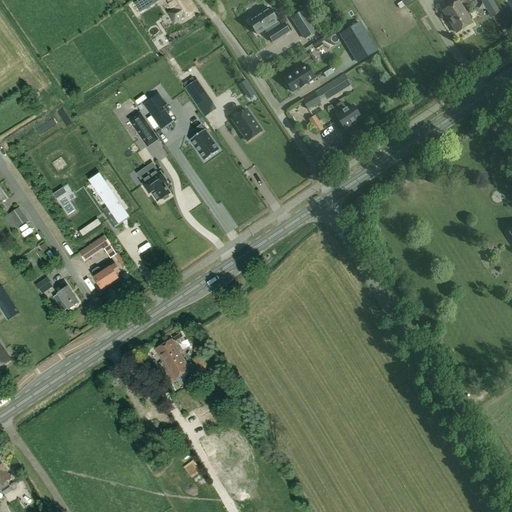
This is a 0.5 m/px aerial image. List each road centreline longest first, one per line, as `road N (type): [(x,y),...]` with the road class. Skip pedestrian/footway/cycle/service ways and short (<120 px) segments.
road 1 (unclassified): [(322,202),(510,511)]
road 2 (primary): [(117,338),(322,202)]
road 3 (unclassified): [(333,194),(212,17)]
road 4 (primary): [(333,194),(511,78)]
road 5 (unclassified): [(117,338),(0,165)]
road 6 (primary): [(0,416),(117,338)]
